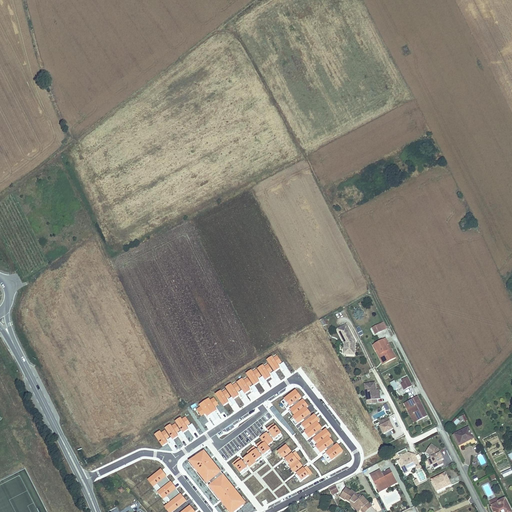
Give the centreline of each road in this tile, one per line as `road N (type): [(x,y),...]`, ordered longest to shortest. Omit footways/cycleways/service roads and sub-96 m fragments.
road 1 (track): [(0,194),(228,18),(390,326)]
road 2 (residential): [(269,511),(357,463),(300,380),(207,435)]
road 3 (residential): [(390,326),(483,511)]
road 4 (secondary): [(82,481),(21,361)]
